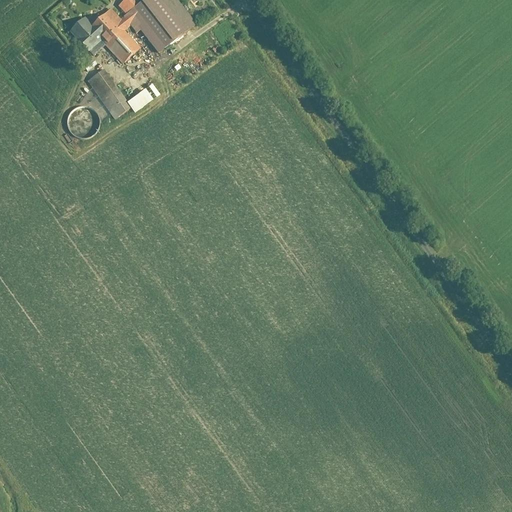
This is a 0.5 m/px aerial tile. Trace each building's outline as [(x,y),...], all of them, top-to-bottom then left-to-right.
[(138,0),(130,0),(118,9),(126,19),(130,16),(143,7),(138,0)] [(130,16),(160,57),(197,29),(175,0),(152,0),(143,7),(130,16)] [(92,59),(106,47),(125,68),(144,51),(127,32),(132,27),(125,19),(121,23),(112,13),(95,27),(88,19),(70,34),(92,59)] [(154,87),(130,104),(108,73),(89,86),(115,123),(132,111),(136,116),(162,98),(154,87)] [(68,123),(69,131),(72,138),(77,141),(83,143),(91,141),(97,137),(100,131),(101,125),(99,118),(94,113),(90,110),(83,110),(75,112),(71,116),(68,123)]
